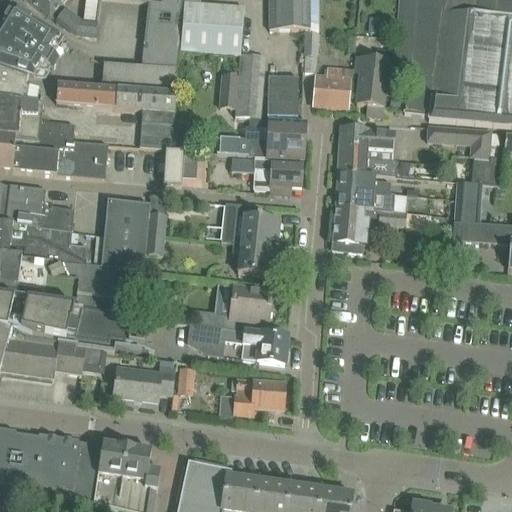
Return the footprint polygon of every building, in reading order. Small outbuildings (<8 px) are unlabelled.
[(140,5),(141,0),(24,0),(23,2),(59,33),(91,43),(97,43),(99,27),(98,27),(101,1),(140,5)] [(269,0),(269,33),(305,34),(311,34),(310,0),(269,0)] [(511,0),(403,0),(395,65),(411,67),(404,116),(429,119),(428,124),(511,130),(511,0)] [(184,8),(161,5),(150,4),(145,46),(179,50),(184,8)] [(181,54),(240,59),(240,58),(244,12),(184,7),(181,54)] [(14,14),(11,12),(0,30),(0,71),(28,81),(32,82),(40,69),(51,76),(58,65),(57,64),(67,47),(14,14)] [(370,20),(369,36),(393,37),(394,22),(370,20)] [(305,59),(304,75),(319,77),(320,60),(319,60),(320,35),(311,34),(305,34),(303,59),(305,59)] [(240,58),(240,59),(239,80),(223,78),(220,112),(236,113),(236,121),(250,122),(250,130),(246,130),(246,143),(249,144),(248,160),(255,160),(267,161),(303,163),(305,125),(270,123),(262,122),(267,60),(240,58)] [(355,73),(354,77),(360,77),(357,108),(368,110),(367,120),(382,122),(389,64),(356,60),(355,73)] [(354,81),(354,77),(355,73),(328,70),(327,82),(314,81),(312,108),(348,111),(351,81),(354,81)] [(0,100),(38,107),(39,99),(38,94),(25,90),(28,81),(0,71),(0,100)] [(268,80),(268,118),(298,119),(298,81),(268,80)] [(57,107),(143,114),(174,116),(175,95),(68,88),(59,87),(57,107)] [(42,108),(38,107),(0,100),(0,119),(41,125),(42,108)] [(140,152),(166,154),(171,154),(174,119),(174,116),(143,114),(140,152)] [(75,128),(41,125),(0,119),(0,138),(15,140),(14,146),(65,150),(66,147),(74,147),(74,146),(75,128)] [(340,131),(339,149),(368,150),(367,161),(379,163),(379,155),(392,156),(394,135),(340,131)] [(501,136),(456,133),(455,148),(472,149),(471,161),(490,162),(490,160),(499,160),(501,137),(501,136)] [(109,149),(74,146),(74,147),(66,147),(65,150),(14,146),(15,140),(0,138),(0,174),(31,178),(105,184),(106,170),(109,149)] [(337,177),(376,180),(379,181),(379,163),(367,161),(368,150),(339,149),(337,177)] [(165,153),(163,190),(181,190),(182,182),(183,158),(183,155),(171,154),(166,154),(165,153)] [(197,158),(183,158),(182,182),(196,182),(197,158)] [(475,165),(473,187),(500,189),(502,162),(492,161),(491,166),(475,165)] [(244,164),(232,163),(232,175),(255,177),(254,193),(269,194),(269,190),(302,191),(303,167),(244,164)] [(337,177),(336,193),(390,197),(392,187),(376,186),(376,180),(337,177)] [(0,188),(0,226),(41,231),(72,236),(75,213),(44,209),(46,194),(0,188)] [(335,212),(394,217),(395,197),(390,197),(336,193),(335,212)] [(97,239),(93,269),(126,274),(145,276),(147,259),(148,238),(149,217),(150,209),(107,204),(104,240),(97,239)] [(454,226),(463,227),(479,228),(481,208),(455,206),(454,226)] [(233,247),(277,252),(280,223),(249,220),(250,210),(226,207),(223,227),(222,246),(233,247)] [(394,217),(335,212),(334,229),(333,254),(362,258),(363,249),(365,249),(366,226),(379,226),(378,229),(430,232),(431,219),(394,217)] [(166,219),(149,217),(148,238),(164,240),(166,219)] [(0,226),(0,258),(87,268),(89,253),(70,250),(72,236),(41,231),(0,226)] [(509,249),(508,273),(511,272),(511,229),(479,228),(463,227),(462,246),(509,249)] [(148,238),(147,259),(162,260),(164,240),(148,238)] [(277,252),(233,247),(232,256),(240,257),(238,277),(274,281),(277,252)] [(87,268),(0,258),(0,302),(121,319),(126,274),(93,269),(87,268)] [(209,330),(222,332),(236,334),(237,323),(268,327),(272,295),(233,291),(230,318),(198,315),(196,328),(209,330)] [(146,322),(121,319),(0,302),(0,332),(11,335),(22,337),(26,343),(60,349),(86,353),(106,356),(114,357),(115,352),(128,354),(130,347),(143,348),(146,322)] [(143,305),(141,319),(157,321),(160,307),(143,305)] [(200,352),(209,330),(196,328),(191,328),(189,344),(200,352)] [(0,375),(11,335),(0,332),(0,375)] [(236,334),(222,332),(220,344),(243,347),(243,348),(245,348),(243,363),(257,365),(257,366),(265,367),(284,369),(285,366),(288,365),(289,356),(286,354),(288,341),(236,334)] [(22,337),(11,335),(0,375),(0,376),(54,385),(55,376),(60,349),(26,343),(22,337)] [(86,353),(60,349),(55,376),(82,380),(83,373),(84,366),(85,360),(86,353)] [(84,366),(83,373),(103,376),(106,356),(86,353),(85,360),(84,366)] [(117,373),(117,380),(114,400),(158,405),(159,396),(171,398),(174,373),(160,371),(159,379),(117,373)] [(179,372),(178,397),(193,398),(195,373),(179,372)] [(253,413),(283,415),(285,389),(255,387),(255,385),(238,383),(237,396),(238,396),(238,401),(235,400),(233,419),(253,420),(253,413)] [(0,487),(29,494),(93,509),(102,450),(78,447),(79,444),(39,438),(39,441),(15,437),(16,435),(0,432),(0,487)] [(102,447),(102,450),(93,509),(105,511),(153,511),(156,494),(157,494),(160,472),(149,471),(151,455),(102,447)] [(350,511),(352,498),(230,480),(231,475),(189,466),(178,511),(350,511)] [(0,511),(23,511),(29,494),(0,487),(0,511)]
